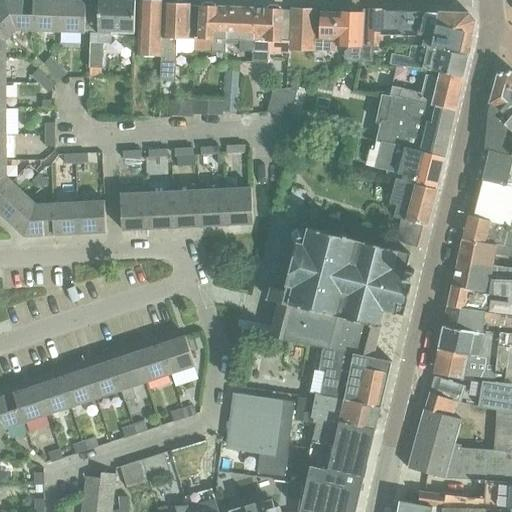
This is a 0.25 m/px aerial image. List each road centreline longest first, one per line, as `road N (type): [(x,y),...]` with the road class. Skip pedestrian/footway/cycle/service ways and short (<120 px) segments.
road 1 (secondary): [(380,511),(495,19)]
road 2 (residential): [(194,273),(221,350),(209,426),(56,480),(56,511)]
road 3 (residential): [(0,343),(194,273)]
road 4 (residential): [(110,140),(283,130)]
